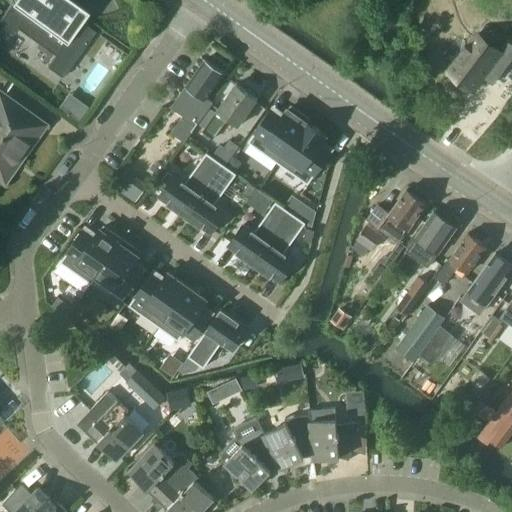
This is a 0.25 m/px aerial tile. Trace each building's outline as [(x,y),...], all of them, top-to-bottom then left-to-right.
[(94,31),(80,21),(87,11),(70,0),(11,0),(0,16),(0,26),(10,34),(16,27),(54,55),(45,66),(60,77),(94,31)] [(457,58),(448,71),(472,89),(486,71),(495,79),(511,56),(511,44),(506,40),(499,49),(476,33),(467,45),(465,44),(464,43),(463,44),(464,45),(456,56),(455,55),(454,56),(457,58)] [(210,103),(204,98),(221,73),(203,60),(169,108),(181,117),(170,133),(183,142),(197,122),(207,107),(210,103)] [(207,107),(197,122),(204,127),(202,131),(212,139),(227,118),(237,126),(257,99),(254,96),(255,95),(246,89),(245,90),(235,83),(214,113),(207,107)] [(0,178),(3,180),(42,125),(0,94),(0,178)] [(270,110),(248,141),(277,162),(306,121),(308,118),(296,110),(294,113),(287,108),(280,117),(270,110)] [(306,121),(277,162),(307,184),(329,152),(319,145),(326,135),(306,121)] [(167,170),(156,187),(162,191),(159,196),(184,214),(221,163),(206,152),(184,183),(167,170)] [(221,163),(184,214),(209,232),(224,211),(214,204),(235,173),(221,163)] [(131,201),(145,180),(130,170),(126,176),(120,172),(111,186),(131,201)] [(248,182),(241,192),(248,197),(255,187),(248,182)] [(398,242),(426,203),(404,188),(388,212),(376,204),(365,219),(398,242)] [(256,189),(247,201),(255,207),(264,195),(256,189)] [(243,224),(228,245),(253,263),(290,212),(275,201),(254,232),(243,224)] [(437,252),(455,226),(452,224),(451,221),(446,217),(442,217),(432,210),(404,250),(411,256),(421,241),(437,252)] [(290,212),(253,263),(279,282),(294,260),(283,253),(305,222),(290,212)] [(374,249),(382,235),(370,227),(361,240),(374,249)] [(83,230),(60,262),(90,283),(121,238),(109,230),(107,233),(99,228),(93,237),(83,230)] [(306,228),(303,240),(311,242),(314,230),(306,228)] [(465,272),(484,246),(466,232),(436,274),(445,280),(456,265),(465,272)] [(121,238),(90,283),(91,283),(93,279),(122,300),(142,272),(132,265),(138,255),(131,250),(133,247),(121,238)] [(511,267),(511,264),(495,252),(461,299),(479,313),(511,267)] [(405,314),(441,264),(431,257),(395,307),(405,314)] [(151,273),(128,305),(158,326),(187,285),(168,271),(161,281),(151,273)] [(187,285),(158,326),(177,340),(183,332),(193,339),(210,315),(200,308),(206,299),(187,285)] [(511,298),(503,312),(500,316),(511,324),(511,298)] [(459,302),(441,327),(449,333),(467,308),(459,302)] [(411,361),(442,317),(425,305),(394,348),(411,361)] [(221,309),(187,356),(203,367),(221,341),(232,349),(247,328),(221,309)] [(334,318),(331,322),(332,327),(337,330),(342,329),(345,324),(344,319),(339,316),(334,318)] [(452,335),(449,333),(441,327),(439,325),(419,353),(431,363),(452,335)] [(483,357),(492,344),(479,335),(470,348),(483,357)] [(299,362),(289,364),(292,378),(303,375),(299,362)] [(137,370),(127,381),(136,390),(146,379),(137,370)] [(236,387),(232,378),(223,382),(228,391),(236,387)] [(99,442),(117,459),(143,431),(126,414),(127,411),(128,410),(108,390),(89,410),(99,419),(86,433),(97,444),(99,442)] [(504,417),(511,405),(511,392),(510,391),(496,411),(504,417)] [(189,399),(179,404),(182,409),(188,412),(194,409),(189,399)] [(502,446),(511,432),(511,414),(510,413),(491,438),(502,446)] [(313,456),(311,428),(310,428),(309,421),(309,415),(283,417),(285,423),(264,433),(263,433),(279,465),(278,465),(280,468),(303,457),(312,456),(313,456)] [(279,465),(263,433),(264,433),(256,417),(233,429),(235,434),(219,451),(224,463),(252,489),(270,469),(278,465),(279,465)] [(349,460),(356,434),(359,422),(336,424),(336,418),(309,421),(310,428),(311,428),(313,456),(312,456),(313,459),(339,457),(348,459),(349,460)] [(156,500),(187,466),(188,467),(192,463),(181,452),(171,458),(155,442),(128,470),(146,487),(145,489),(156,500)] [(205,450),(204,456),(207,460),(212,461),(216,458),(218,453),(215,449),(210,448),(205,450)] [(199,511),(213,498),(195,481),(197,477),(198,476),(188,467),(187,466),(156,500),(167,510),(169,509),(172,511),(199,511)] [(20,484),(2,504),(10,511),(67,511),(59,504),(57,505),(39,488),(32,495),(20,484)]
